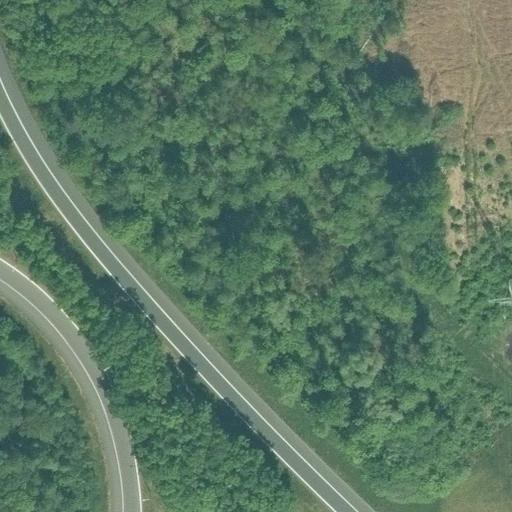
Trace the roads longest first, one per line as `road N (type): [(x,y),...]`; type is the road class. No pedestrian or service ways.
road 1 (motorway): [(347,511),(135,296),(34,166),(0,101)]
road 2 (motorway): [(0,273),(53,318),(108,398),(129,511)]
